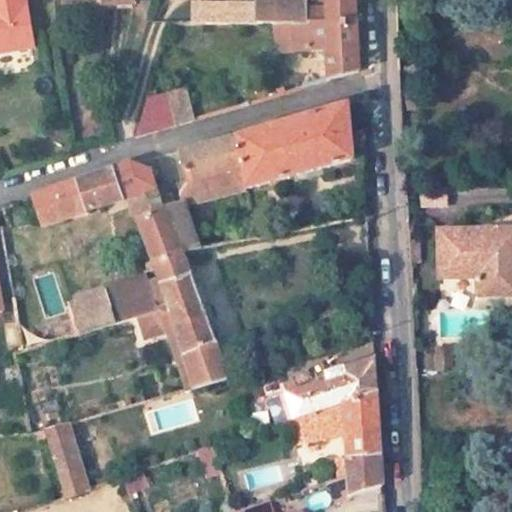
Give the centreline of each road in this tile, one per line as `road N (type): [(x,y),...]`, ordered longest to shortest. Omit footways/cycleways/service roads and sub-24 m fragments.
road 1 (unclassified): [(412,511),(391,64)]
road 2 (residential): [(0,188),(391,64)]
